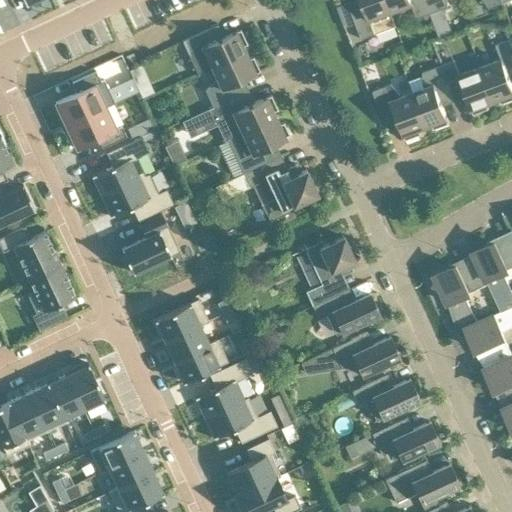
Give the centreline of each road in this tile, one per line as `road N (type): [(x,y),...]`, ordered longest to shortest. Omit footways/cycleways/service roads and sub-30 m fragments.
road 1 (residential): [(0,67),(116,320)]
road 2 (residential): [(508,511),(390,260)]
road 3 (residential): [(358,192),(266,0)]
road 4 (residential): [(511,129),(358,192)]
road 5 (residential): [(390,260),(511,190)]
road 6 (residential): [(0,55),(120,0)]
road 7 (residential): [(116,320),(0,375)]
